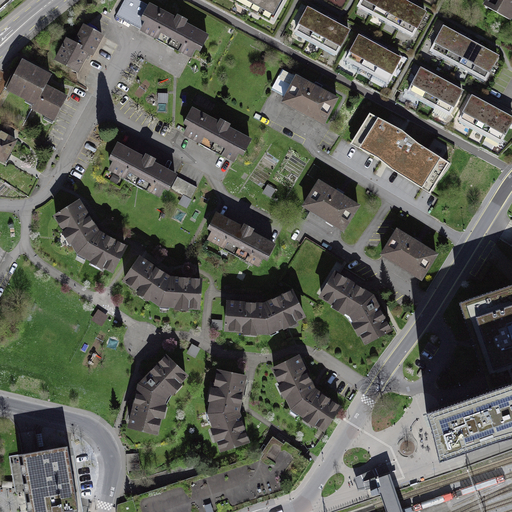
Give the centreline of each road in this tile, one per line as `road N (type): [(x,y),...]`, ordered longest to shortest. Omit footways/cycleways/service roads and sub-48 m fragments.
road 1 (residential): [(368,400),(511,181)]
road 2 (residential): [(93,105),(283,212)]
road 3 (residential): [(106,504),(112,469),(97,431),(0,402)]
road 4 (residential): [(297,511),(368,400)]
